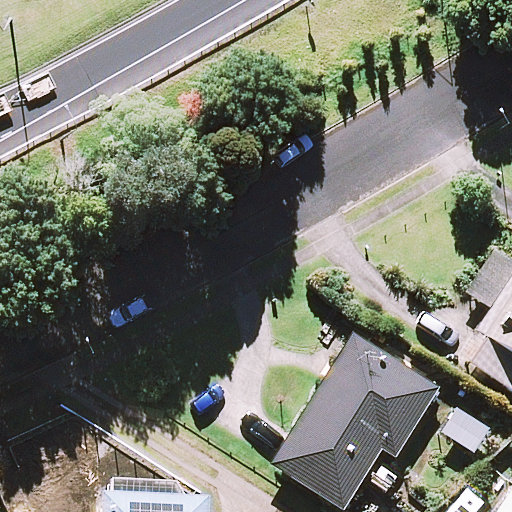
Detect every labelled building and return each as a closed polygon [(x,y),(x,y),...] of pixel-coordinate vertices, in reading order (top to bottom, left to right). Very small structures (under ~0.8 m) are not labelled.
[(511,269),(490,255),(464,297),(489,313),(457,363),(511,397),(511,269)] [(433,393),(349,339),(268,468),(337,511),(339,511),(378,450),(391,459),(433,393)] [(495,433),(458,403),(432,434),(469,464),(495,433)] [(511,511),(511,488),(496,511),(511,511)] [(198,511),(199,502),(94,497),(92,511),(198,511)]
